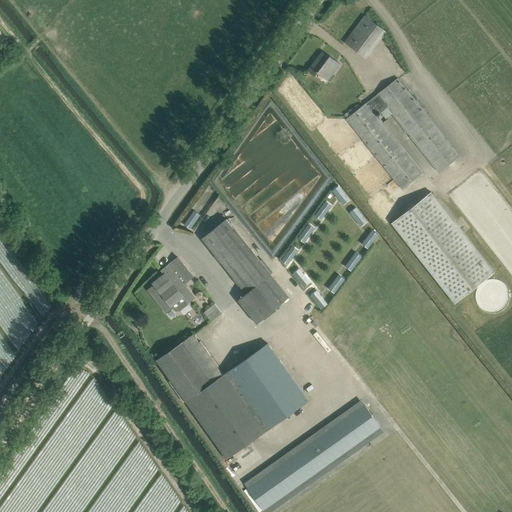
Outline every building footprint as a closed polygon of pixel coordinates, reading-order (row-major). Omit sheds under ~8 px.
[(365,58),(384,29),(362,15),(343,44),(365,58)] [(312,72),(327,81),(339,63),(323,54),(312,72)] [(398,76),(344,116),(399,189),(422,172),(398,140),(401,137),(386,117),(392,113),(435,172),(457,156),(398,76)] [(350,199),(338,185),(332,189),(344,203),(350,199)] [(495,272),(431,192),(391,223),(455,304),(495,272)] [(321,219),(332,204),(326,200),(315,215),(321,219)] [(367,222),(356,208),(350,212),(361,226),(367,222)] [(190,229),(201,215),(195,211),(184,225),(190,229)] [(261,261),(233,227),(227,219),(202,239),(208,247),(246,294),(238,300),(257,324),(282,304),(289,297),(271,274),(273,272),(263,259),(261,261)] [(305,242),(315,227),(309,223),(299,237),(305,242)] [(368,248),(378,234),(373,230),(362,244),(368,248)] [(287,265),(298,251),(292,246),(281,260),(287,265)] [(351,271),(362,257),(356,253),(345,267),(351,271)] [(155,285),(148,290),(154,298),(166,313),(173,308),(176,311),(180,311),(190,304),(189,303),(195,298),(184,284),(194,277),(178,257),(162,270),(165,274),(154,283),(153,283),(155,285)] [(310,283),(299,269),(293,274),(304,287),(310,283)] [(334,293),(345,279),(339,275),(329,289),(334,293)] [(327,304),(317,291),(311,295),(322,309),(327,304)] [(211,322),(222,313),(215,304),(204,313),(211,322)] [(157,360),(186,402),(226,458),(309,401),(268,343),(223,375),(218,367),(218,366),(200,341),(200,342),(194,334),(157,360)] [(365,405),(248,488),(263,510),(381,427),(365,405)]
